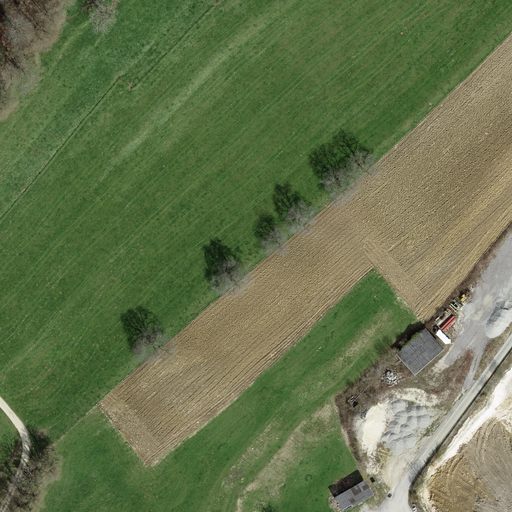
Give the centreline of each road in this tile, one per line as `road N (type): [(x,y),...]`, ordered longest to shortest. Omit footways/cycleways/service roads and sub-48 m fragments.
road 1 (track): [(391,511),(511,338)]
road 2 (track): [(0,401),(27,443),(0,511)]
